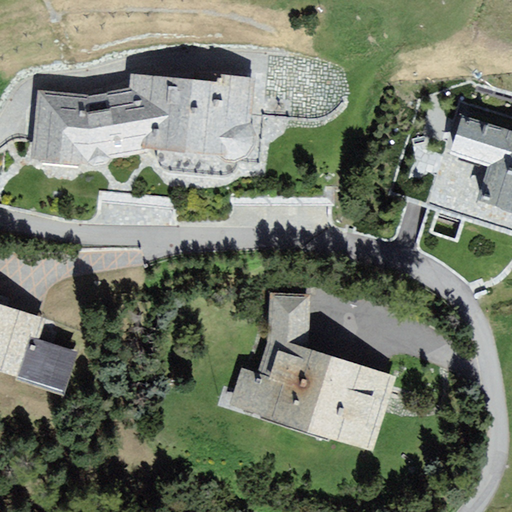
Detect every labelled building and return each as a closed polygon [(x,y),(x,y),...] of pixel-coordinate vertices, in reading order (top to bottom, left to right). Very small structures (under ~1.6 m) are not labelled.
[(246,160),(250,87),(140,81),(140,97),(105,104),(56,100),(55,160),(103,166),(136,153),(246,160)] [(478,203),(511,214),(511,137),(460,120),(449,152),(491,166),(478,203)] [(511,283),(511,234),(483,231),(480,256),(497,257),(495,282),(511,283)] [(382,443),(401,380),(311,352),(309,302),(279,301),(283,342),(272,381),(254,375),(247,406),(382,443)] [(0,365),(90,391),(101,355),(53,341),(57,326),(0,307),(0,365)]
